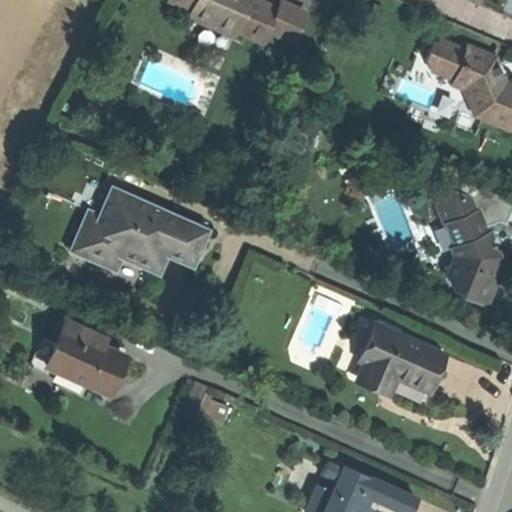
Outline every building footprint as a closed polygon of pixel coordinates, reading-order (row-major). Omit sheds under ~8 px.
[(171,0),(190,8),(187,15),(234,35),(237,29),(263,40),(268,29),(294,40),(300,26),(306,13),(279,2),(276,9),(255,0),(171,0)] [(511,118),(511,85),(506,83),(495,57),(467,45),(465,50),(439,39),(438,44),(432,42),(426,59),(430,68),(453,78),(451,83),(463,88),(474,114),(508,128),(511,118)] [(511,199),(462,179),(456,193),(472,199),(476,209),(479,208),(487,226),(499,221),(505,224),(511,207),(511,199)] [(98,216),(111,188),(101,183),(88,211),(98,216)] [(206,230),(111,188),(98,216),(88,211),(71,249),(114,268),(120,255),(157,271),(165,252),(190,264),(198,246),(206,230)] [(492,292),(497,278),(493,268),(499,256),(497,252),(494,250),(490,240),(491,237),(487,226),(479,208),(476,209),(472,199),(456,193),(452,191),(439,196),(436,203),(444,225),(447,224),(456,246),(451,248),(454,254),(447,273),(452,287),(459,290),(461,293),(486,304),(492,292)] [(102,338),(65,321),(45,365),(107,392),(114,375),(123,356),(99,345),(102,338)] [(444,354),(374,323),(358,360),(363,362),(356,376),(381,387),(387,373),(396,377),(428,391),(437,371),(444,354)] [(390,390),(396,377),(387,373),(381,387),(390,390)] [(207,386),(194,380),(182,406),(196,412),(207,386)] [(403,511),(409,511),(416,497),(330,459),(322,475),(336,482),(332,491),(318,485),(306,511),(305,511),(370,511),(372,509),(366,506),(370,497),(403,511)]
